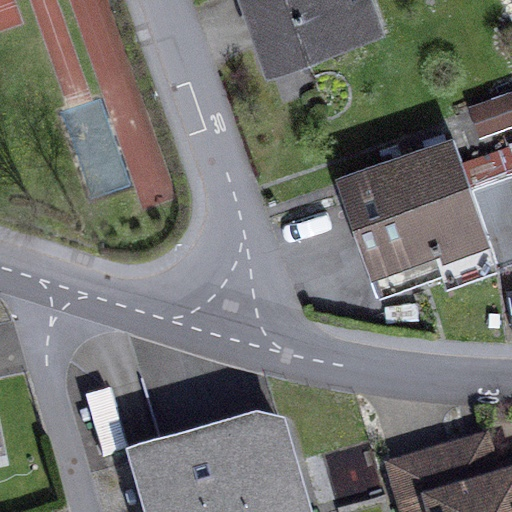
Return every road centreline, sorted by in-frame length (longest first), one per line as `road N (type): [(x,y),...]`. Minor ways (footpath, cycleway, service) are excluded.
road 1 (residential): [(166,0),(242,225),(228,338)]
road 2 (residential): [(228,338),(322,362),(511,385)]
road 3 (residential): [(0,267),(228,338)]
